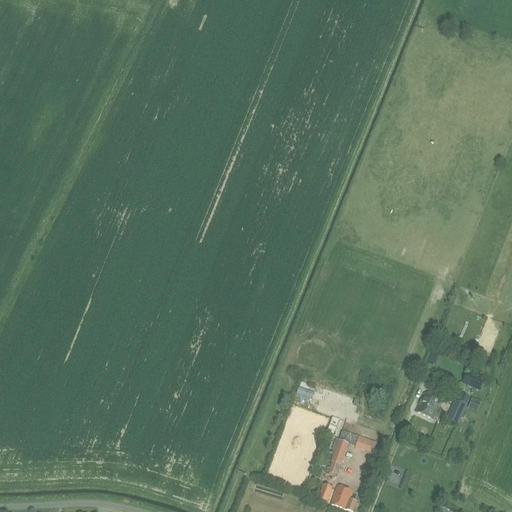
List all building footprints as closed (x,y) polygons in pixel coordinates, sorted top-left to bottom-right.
[(462,383),(480,391),(485,381),(484,380),(485,378),(476,374),(475,376),(467,373),(462,383)] [(329,397),(314,392),(312,398),(327,404),(329,397)] [(441,403),(425,395),(416,414),(433,421),(441,403)] [(454,399),(445,420),(458,426),(467,405),(454,399)] [(468,408),(477,411),(480,402),(472,399),(468,408)] [(337,430),(340,420),(330,416),(326,427),(337,430)] [(341,466),(348,445),(355,448),(359,438),(341,432),(330,462),(341,466)] [(374,447),(363,443),(360,451),(371,455),(374,447)] [(324,485),(318,501),(328,505),(333,489),(324,485)] [(353,511),(357,504),(350,502),(353,494),(337,488),(331,505),(349,511),(353,511)]
